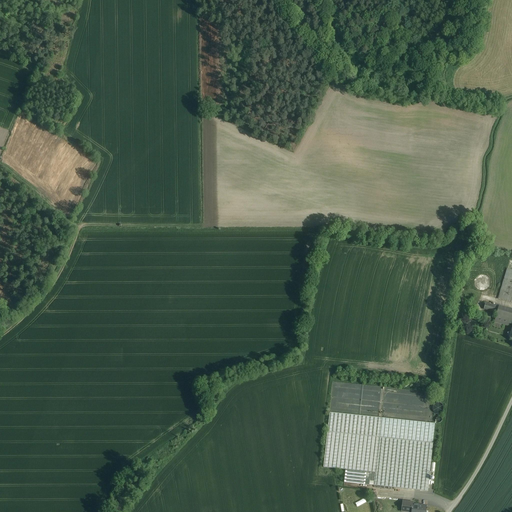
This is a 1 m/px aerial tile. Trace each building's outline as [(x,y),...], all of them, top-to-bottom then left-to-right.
[(511,299),(511,270),(507,269),(499,296),(498,300),(511,303),(511,299)] [(480,275),(478,276),(476,278),(475,280),(474,283),(475,285),(476,288),(478,289),(481,290),(483,291),(486,290),(488,288),(490,286),(490,284),(490,281),(489,278),(488,276),(485,275),(483,274),(480,275)] [(497,314),(499,306),(486,303),(484,310),(497,314)] [(511,309),(499,306),(497,314),(494,323),(502,325),(508,327),(509,324),(511,325),(511,324),(511,321),(511,309)] [(457,309),(454,311),(455,314),(458,317),(463,314),(459,308),(457,309)] [(433,410),(434,412),(435,413),(437,414),(440,414),(441,413),(443,411),(444,409),(443,407),(443,405),(441,404),(439,403),(437,403),(435,404),(433,405),(432,408),(433,410)] [(330,412),(328,432),(379,437),(433,443),(435,423),(428,423),(330,412)] [(323,467),(346,470),(366,472),(375,473),(379,437),(328,432),(323,467)] [(375,473),(366,472),(365,485),(428,491),(433,443),(379,437),(375,473)] [(344,482),(365,485),(366,472),(346,470),(344,482)] [(413,503),(403,502),(402,511),(409,511),(411,511),(413,504),(413,503)]
